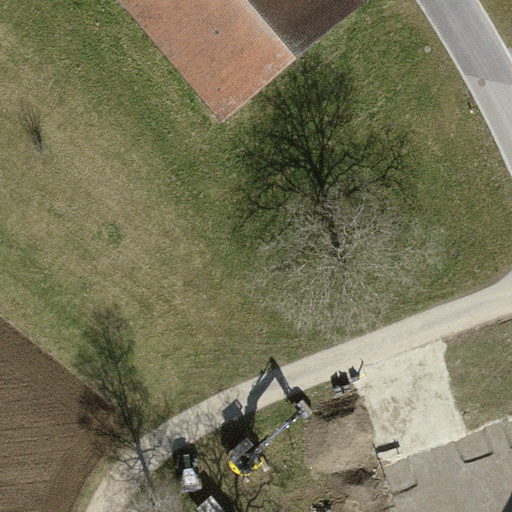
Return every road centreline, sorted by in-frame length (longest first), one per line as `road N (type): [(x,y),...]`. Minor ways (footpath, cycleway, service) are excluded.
road 1 (track): [(511,285),(171,430),(93,500),(93,511)]
road 2 (tertiary): [(446,0),(511,115)]
